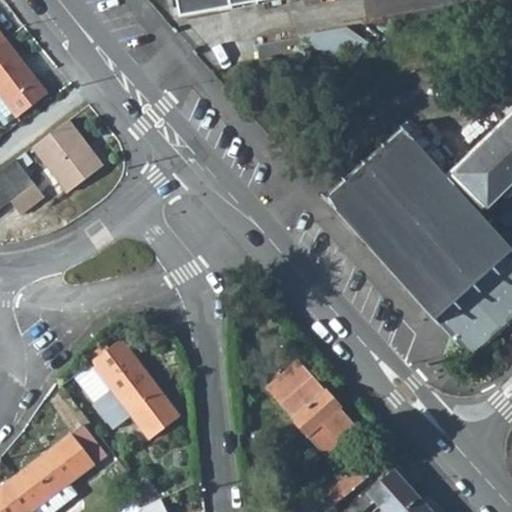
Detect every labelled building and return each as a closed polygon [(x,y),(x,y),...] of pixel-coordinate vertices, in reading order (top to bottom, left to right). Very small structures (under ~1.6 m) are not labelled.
[(180,0),(184,16),(265,0),(180,0)] [(318,49),(338,57),(344,44),(362,52),(368,38),(330,22),(318,49)] [(0,94),(16,115),(45,93),(4,38),(0,41),(0,94)] [(34,146),(69,191),(104,164),(69,118),(34,146)] [(511,118),(455,174),(486,206),(511,181),(511,118)] [(491,221),(404,128),(328,200),(447,326),(448,325),(476,355),(511,321),(511,242),(501,232),(491,221)] [(15,160),(3,170),(21,193),(33,184),(15,160)] [(21,193),(3,170),(0,171),(0,190),(9,202),(21,193)] [(21,193),(9,202),(19,217),(44,198),(33,184),(21,193)] [(0,209),(9,202),(0,190),(0,209)] [(180,415),(122,340),(73,379),(113,429),(131,415),(149,439),(180,415)] [(340,407),(300,360),(265,389),(325,455),(355,428),(338,409),(340,407)] [(105,455),(81,425),(13,476),(41,511),(55,511),(74,497),(65,485),(105,455)] [(355,460),(313,496),(326,511),(369,476),(355,460)] [(430,511),(394,469),(365,494),(372,504),(374,501),(383,511),(430,511)] [(0,511),(41,511),(13,476),(0,486),(0,511)] [(362,511),(372,504),(365,494),(343,511),(362,511)] [(165,511),(160,497),(138,506),(133,511),(165,511)]
